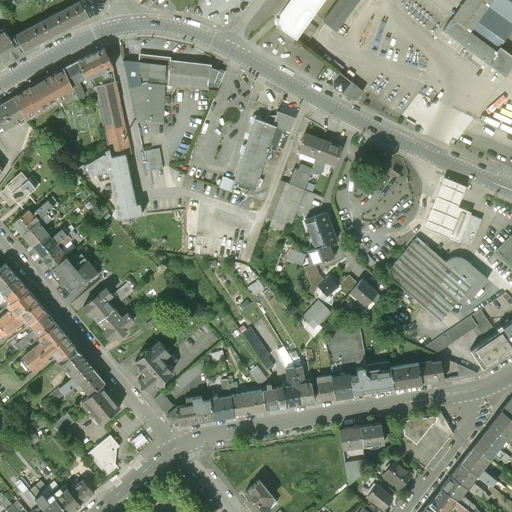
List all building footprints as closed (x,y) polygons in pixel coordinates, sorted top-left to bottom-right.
[(80,0),(52,15),(60,31),(89,16),(80,0)] [(80,0),(89,16),(100,10),(103,6),(102,0),(80,0)] [(297,41),(326,0),(289,0),(278,15),(280,29),(297,41)] [(339,0),(323,22),(339,34),(363,0),(339,0)] [(511,0),(462,0),(441,31),(510,76),(511,72),(511,0)] [(22,50),(60,31),(52,15),(14,35),(22,50)] [(0,54),(3,60),(22,50),(14,35),(10,27),(0,32),(0,54)] [(76,64),(84,80),(90,78),(95,89),(117,84),(113,65),(106,50),(76,64)] [(170,61),(171,58),(143,55),(142,62),(141,75),(169,78),(170,61)] [(141,75),(142,62),(123,61),(136,123),(165,124),(168,85),(169,78),(141,75)] [(213,65),(170,61),(169,78),(168,85),(218,90),(226,71),(213,65)] [(76,64),(64,71),(72,86),(78,83),(84,80),(76,64)] [(74,90),(72,86),(64,71),(42,83),(53,101),(74,90)] [(338,90),(361,103),(368,92),(344,74),(337,82),(338,90)] [(53,101),(42,83),(13,99),(25,119),(53,101)] [(74,90),(78,97),(84,94),(78,83),(72,86),(74,90)] [(111,157),(131,153),(133,153),(117,84),(95,89),(109,150),(111,157)] [(0,134),(25,119),(13,99),(0,106),(0,134)] [(223,175),(218,188),(235,193),(238,185),(256,191),(270,151),(277,153),(279,145),(286,148),(296,119),(279,113),(275,125),(257,119),(236,180),(223,175)] [(305,131),(297,151),(316,158),(324,139),(305,131)] [(327,163),(336,166),(344,146),(324,139),(316,158),(318,159),(327,163)] [(152,142),(142,145),(143,151),(147,150),(154,149),(152,142)] [(154,149),(147,150),(151,171),(164,169),(160,148),(154,149)] [(109,150),(88,163),(92,178),(107,175),(110,189),(137,183),(131,153),(111,157),(109,150)] [(151,171),(147,150),(143,151),(140,152),(144,169),(151,171)] [(318,159),(313,173),(322,176),(327,163),(318,159)] [(287,164),(267,223),(283,228),(285,222),(291,224),(294,213),(299,215),(302,204),(312,207),(317,193),(307,190),(311,181),(303,178),(306,170),(287,164)] [(37,187),(24,170),(0,189),(13,206),(37,187)] [(425,228),(459,242),(470,215),(474,217),(476,212),(463,207),(471,187),(447,176),(425,228)] [(137,183),(110,189),(117,220),(147,214),(145,204),(142,205),(137,183)] [(330,214),(306,224),(316,251),(331,245),(341,241),(330,214)] [(470,215),(459,242),(471,247),(483,221),(474,217),(470,215)] [(15,226),(23,236),(32,229),(24,219),(15,226)] [(32,229),(23,236),(32,247),(49,233),(40,223),(32,229)] [(49,233),(32,247),(42,258),(70,235),(63,227),(51,236),(49,233)] [(73,239),(70,235),(42,258),(51,269),(70,253),(64,246),(73,239)] [(511,238),(495,255),(511,270),(511,238)] [(449,262),(419,240),(388,277),(441,322),(460,302),(466,307),(490,280),(468,260),(466,259),(463,258),(461,257),(458,257),(455,258),(453,259),(451,260),(449,262)] [(309,253),(313,266),(317,264),(336,257),(331,245),(316,251),(309,253)] [(373,269),(386,257),(376,246),(363,258),(373,269)] [(290,256),(288,262),(304,267),(307,254),(292,249),(290,256)] [(70,253),(51,269),(72,294),(91,278),(70,253)] [(288,262),(290,256),(281,253),(279,259),(276,268),(275,270),(284,273),(288,262)] [(276,268),(279,259),(273,257),(270,266),(276,268)] [(326,284),(317,264),(313,266),(306,268),(316,291),(319,290),(326,284)] [(0,272),(0,288),(2,291),(19,276),(10,265),(0,272)] [(29,288),(19,276),(2,291),(8,299),(12,303),(29,288)] [(319,290),(328,300),(340,289),(331,279),(326,284),(319,290)] [(260,280),(248,287),(254,297),(266,290),(260,280)] [(364,280),(351,294),(366,308),(379,293),(364,280)] [(125,284),(115,292),(121,299),(131,291),(125,284)] [(85,308),(96,321),(115,306),(111,300),(117,295),(115,292),(110,287),(85,308)] [(29,288),(12,303),(8,306),(11,309),(12,308),(16,312),(12,312),(19,319),(20,318),(40,300),(29,288)] [(0,305),(8,299),(2,291),(0,291),(0,305)] [(48,310),(40,300),(20,318),(24,323),(28,327),(48,310)] [(317,302),(301,320),(307,326),(304,329),(314,338),(323,329),(319,326),(330,314),(317,302)] [(115,306),(96,321),(112,341),(137,320),(130,312),(124,317),(115,306)] [(496,337),(507,330),(490,306),(479,313),(486,323),(496,337)] [(58,320),(48,310),(28,327),(32,332),(37,338),(58,320)] [(0,321),(0,339),(2,341),(24,323),(20,318),(19,319),(12,312),(0,321)] [(425,349),(438,355),(486,323),(479,313),(425,349)] [(154,317),(144,324),(148,329),(158,321),(154,317)] [(29,366),(68,332),(58,320),(37,338),(42,343),(24,359),(29,366)] [(243,334),(269,368),(276,363),(269,354),(274,351),(254,325),(243,334)] [(472,353),(484,370),(511,351),(511,337),(507,330),(496,337),(472,353)] [(37,338),(32,332),(16,346),(21,352),(37,338)] [(68,332),(29,366),(36,373),(54,357),(59,362),(78,345),(68,332)] [(137,380),(148,393),(175,370),(169,362),(176,356),(162,340),(136,362),(138,365),(138,371),(142,376),(137,380)] [(98,368),(78,345),(59,362),(73,378),(79,384),(98,368)] [(283,347),(276,352),(285,369),(295,367),(293,362),(288,354),(283,347)] [(295,367),(300,366),(299,358),(295,351),(288,354),(293,362),(295,367)] [(203,356),(174,382),(181,391),(206,369),(203,356)] [(418,364),(422,384),(444,380),(441,362),(432,364),(432,362),(418,364)] [(349,376),(353,396),(394,389),(391,369),(390,363),(364,367),(365,368),(358,369),(356,371),(357,375),(349,376)] [(391,369),(394,389),(422,384),(418,364),(391,369)] [(262,386),(269,380),(257,366),(250,371),(262,386)] [(302,366),(295,367),(301,404),(301,405),(314,402),(310,382),(305,383),(302,366)] [(457,366),(459,378),(478,375),(457,366)] [(278,388),(281,407),(301,404),(295,367),(285,369),(288,386),(278,388)] [(107,379),(98,368),(79,384),(88,395),(104,381),(107,379)] [(53,378),(57,384),(67,377),(62,371),(53,378)] [(332,378),(335,398),(353,396),(349,376),(349,375),(332,378)] [(226,392),(227,397),(232,396),(229,376),(220,377),(222,392),(226,392)] [(317,378),(320,401),(335,398),(332,378),(332,376),(317,378)] [(73,378),(63,387),(69,393),(79,384),(73,378)] [(104,381),(88,395),(81,402),(101,424),(124,404),(104,381)] [(262,391),(266,410),(281,407),(278,388),(271,389),(270,384),(266,385),(267,390),(262,391)] [(232,396),(235,415),(266,410),(262,391),(232,396)] [(163,393),(154,399),(166,414),(176,406),(174,404),(173,405),(163,393)] [(213,419),(235,415),(232,396),(227,397),(210,400),(213,419)] [(189,423),(213,419),(210,400),(202,401),(201,397),(192,399),(193,403),(186,404),(188,414),(189,423)] [(176,406),(166,414),(166,415),(173,424),(178,425),(189,423),(188,414),(186,404),(176,406)] [(57,421),(66,428),(74,419),(65,412),(57,421)] [(511,418),(504,412),(492,427),(509,441),(511,438),(511,437),(511,418)] [(406,456),(425,472),(454,436),(443,416),(402,421),(404,440),(406,456)] [(384,423),(363,427),(366,444),(367,447),(388,444),(384,423)] [(337,431),(341,449),(366,444),(363,427),(337,431)] [(492,427),(476,447),(493,461),(497,456),(505,463),(511,456),(502,449),(509,441),(492,427)] [(128,438),(138,450),(149,441),(139,429),(128,438)] [(89,453),(108,475),(120,466),(117,462),(118,449),(122,445),(112,434),(89,453)] [(29,445),(57,480),(66,473),(38,438),(29,445)] [(476,447),(462,463),(479,477),(485,470),(493,461),(476,447)] [(394,461),(383,476),(402,490),(413,475),(394,461)] [(462,463),(452,475),(469,489),(474,483),(479,477),(462,463)] [(504,485),(485,470),(479,477),(499,492),(504,485)] [(452,475),(442,488),(459,503),(464,495),(469,489),(452,475)] [(36,498),(29,491),(21,481),(16,485),(38,511),(41,511),(45,509),(36,498)] [(42,481),(37,485),(43,492),(48,489),(42,481)] [(82,482),(71,491),(83,506),(95,497),(82,482)] [(250,498),(244,502),(252,511),(269,511),(274,508),(271,505),(276,501),(260,482),(246,493),(250,498)] [(487,492),(474,483),(469,489),(482,499),(487,492)] [(29,491),(36,498),(43,492),(37,485),(29,491)] [(370,500),(385,511),(395,498),(380,487),(370,500)] [(442,488),(429,504),(439,511),(450,511),(454,509),(459,503),(442,488)] [(52,503),(56,499),(48,489),(43,492),(52,503)] [(56,499),(67,511),(75,511),(83,506),(71,491),(67,494),(65,492),(56,499)] [(4,492),(0,494),(0,503),(7,511),(21,511),(15,505),(4,492)] [(45,509),(46,511),(67,511),(56,499),(52,503),(43,492),(36,498),(45,509)] [(470,511),(471,511),(477,506),(464,495),(459,503),(470,511)] [(27,511),(19,502),(15,505),(21,511),(27,511)] [(470,511),(459,503),(454,509),(457,511),(470,511)]
